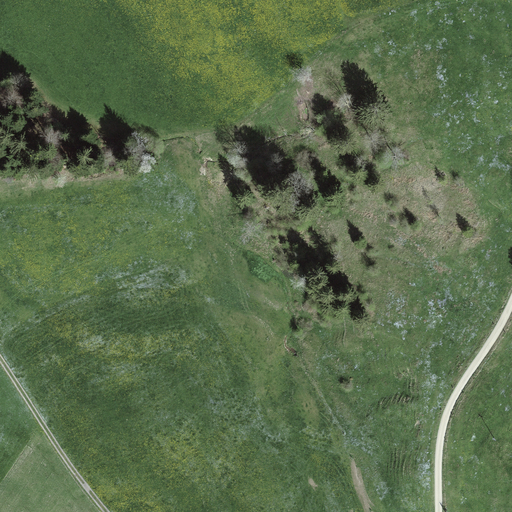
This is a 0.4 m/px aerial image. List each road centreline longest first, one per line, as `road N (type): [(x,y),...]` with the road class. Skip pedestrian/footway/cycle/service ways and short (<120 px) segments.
road 1 (track): [(441,511),(441,447),(454,404),(511,316)]
road 2 (track): [(0,356),(106,511)]
